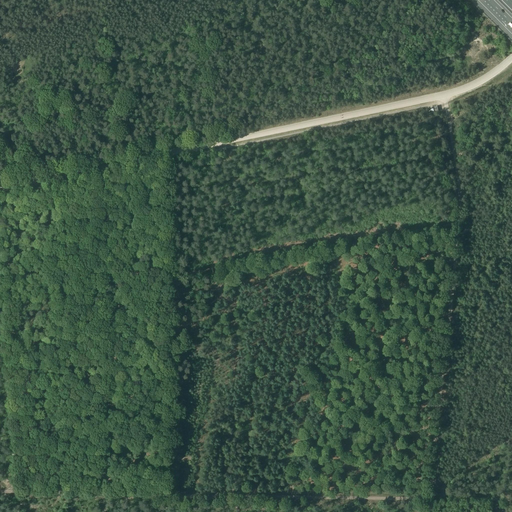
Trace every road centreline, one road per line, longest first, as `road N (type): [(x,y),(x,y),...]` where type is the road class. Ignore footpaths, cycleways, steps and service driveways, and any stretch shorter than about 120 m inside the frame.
road 1 (track): [(182,494),(173,250),(461,213)]
road 2 (unclassified): [(0,192),(443,95),(511,55)]
road 3 (track): [(432,500),(461,213)]
road 4 (track): [(182,494),(432,500)]
road 5 (track): [(2,326),(19,491)]
road 6 (track): [(19,491),(182,494)]
